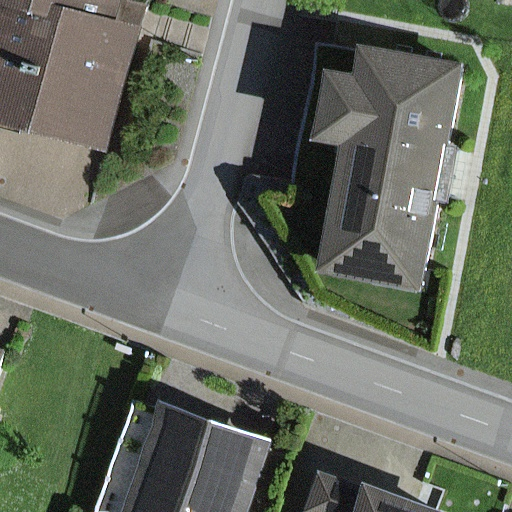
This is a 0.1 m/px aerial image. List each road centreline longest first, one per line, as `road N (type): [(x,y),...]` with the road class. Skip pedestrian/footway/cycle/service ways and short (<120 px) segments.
road 1 (residential): [(182,316),(511,420)]
road 2 (residential): [(263,0),(182,316)]
road 3 (residential): [(0,245),(182,316)]
